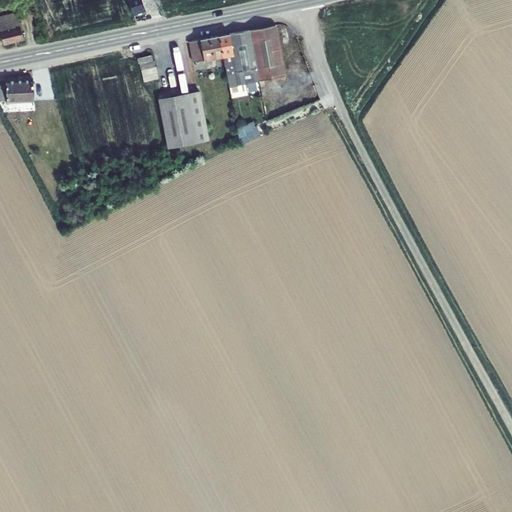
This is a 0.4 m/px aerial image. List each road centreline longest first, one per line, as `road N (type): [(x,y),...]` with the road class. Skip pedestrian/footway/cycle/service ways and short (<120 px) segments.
road 1 (unclassified): [(511,428),(358,145),(303,0)]
road 2 (secondary): [(0,61),(303,0)]
